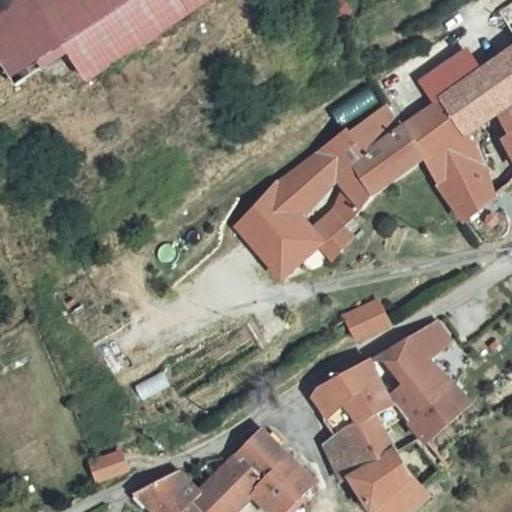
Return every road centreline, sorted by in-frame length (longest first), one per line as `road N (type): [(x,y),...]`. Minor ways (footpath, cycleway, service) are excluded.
road 1 (track): [(511,249),(179,318)]
road 2 (unclassified): [(511,261),(284,411)]
road 3 (unclassified): [(284,411),(88,511)]
